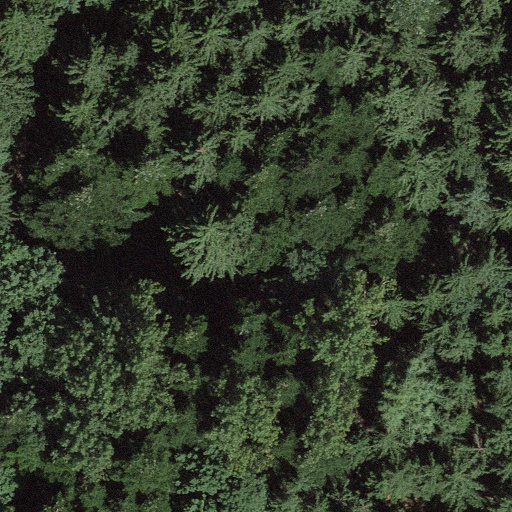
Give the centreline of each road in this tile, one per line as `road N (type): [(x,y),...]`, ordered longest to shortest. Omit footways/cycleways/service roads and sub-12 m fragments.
road 1 (track): [(0,224),(28,247),(100,260),(511,224)]
road 2 (track): [(80,0),(0,98)]
